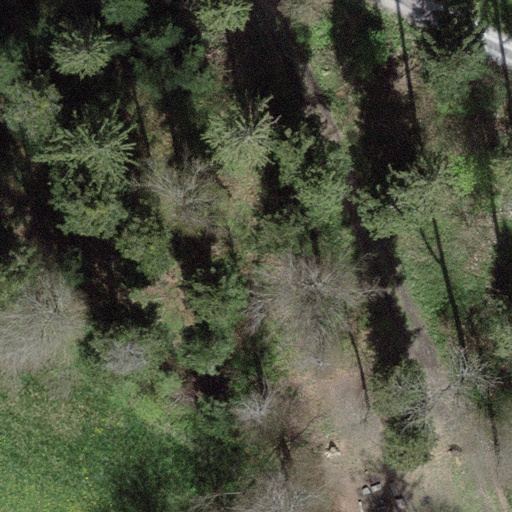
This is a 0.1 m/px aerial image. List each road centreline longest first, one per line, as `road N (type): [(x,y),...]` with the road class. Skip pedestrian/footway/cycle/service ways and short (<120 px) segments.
road 1 (track): [(412,367),(291,10)]
road 2 (track): [(278,0),(448,134),(511,160)]
